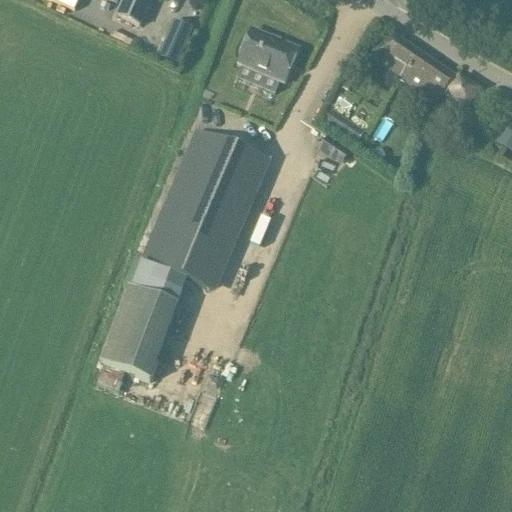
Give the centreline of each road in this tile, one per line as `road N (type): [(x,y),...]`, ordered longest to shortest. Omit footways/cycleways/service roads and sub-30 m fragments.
road 1 (unknown): [(339,0),(293,76),(215,290)]
road 2 (unclassified): [(511,83),(380,7)]
